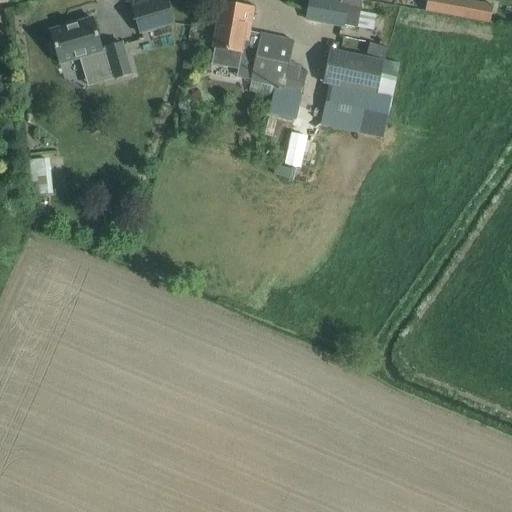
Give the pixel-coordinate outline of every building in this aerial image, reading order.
[(153,0),(132,6),(139,33),(174,23),(167,0),(153,0)] [(360,0),(346,0),(346,3),(328,0),(310,0),(306,20),(342,27),(342,25),(357,28),(362,0),(360,0)] [(462,0),(426,0),(425,11),(471,20),(474,2),(462,0)] [(260,35),(248,32),(253,8),(221,3),(213,48),(216,48),(213,62),(238,66),(240,57),(255,60),(252,81),(282,88),(292,41),(261,34),(260,35)] [(57,55),(60,64),(80,58),(84,71),(99,66),(102,76),(113,72),(114,78),(131,74),(121,43),(105,48),(101,50),(92,18),(50,31),(52,39),(50,44),(52,53),(57,55)] [(364,54),(384,59),(388,47),(368,43),(364,54)] [(376,94),(383,60),(328,49),(321,83),(376,94)] [(33,161),(41,187),(58,182),(50,156),(33,161)]
